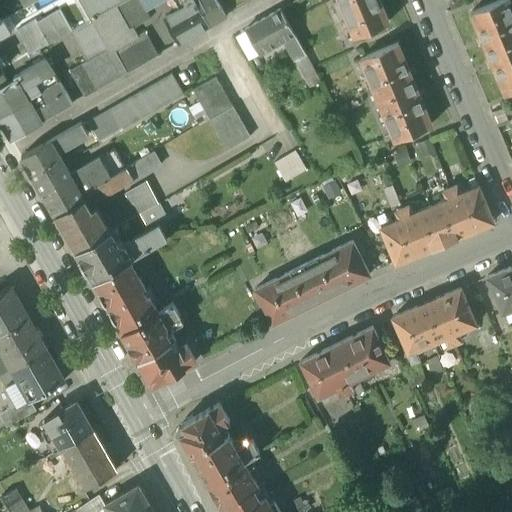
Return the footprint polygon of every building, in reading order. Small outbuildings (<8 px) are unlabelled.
[(19,0),(25,9),(40,0),(19,0)] [(81,0),(92,20),(126,0),(127,0),(81,0)] [(127,0),(126,0),(92,20),(98,30),(108,50),(92,59),(107,84),(157,56),(158,55),(146,33),(138,38),(133,29),(151,19),(147,11),(139,0),(127,0)] [(167,0),(139,0),(147,11),(167,0)] [(173,0),(180,10),(196,1),(195,0),(173,0)] [(216,0),(197,0),(196,1),(210,26),(226,17),(216,0)] [(346,17),(354,37),(389,22),(379,0),(338,0),(339,1),(334,3),(340,19),(346,17)] [(500,0),(470,13),(505,94),(511,91),(511,7),(509,0),(500,0)] [(210,26),(196,1),(180,10),(165,19),(179,44),(210,26)] [(49,44),(71,31),(72,30),(60,10),(38,23),(37,23),(49,44)] [(260,55),(284,41),(295,35),(281,10),(245,30),(246,31),(260,55)] [(17,31),(30,54),(40,49),(49,44),(37,23),(38,23),(36,19),(17,31)] [(71,31),(77,42),(98,30),(92,20),(92,19),(72,30),(71,31)] [(0,22),(0,38),(11,32),(5,20),(0,22)] [(77,42),(88,62),(92,59),(108,50),(98,30),(77,42)] [(249,61),(260,55),(246,31),(235,37),(249,61)] [(309,60),(295,35),(284,41),(298,66),(309,60)] [(361,59),(395,141),(432,125),(398,43),(361,59)] [(14,77),(16,80),(29,100),(59,81),(60,80),(46,59),(14,77)] [(88,62),(82,65),(96,90),(107,84),(92,59),(88,62)] [(298,66),(309,85),(320,79),(313,67),(309,60),(298,66)] [(85,96),(96,90),(82,65),(70,72),(71,73),(85,96)] [(172,74),(109,110),(121,130),(184,94),(172,74)] [(194,90),(211,120),(233,107),(216,77),(194,90)] [(0,116),(29,100),(16,80),(8,85),(0,89),(0,116)] [(66,91),(59,81),(29,100),(0,116),(0,119),(11,139),(73,103),(66,91)] [(251,137),(233,107),(211,120),(228,150),(251,137)] [(100,142),(121,130),(109,110),(88,122),(100,142)] [(81,123),(51,140),(58,152),(88,135),(81,123)] [(430,138),(418,143),(424,158),(436,153),(430,138)] [(64,163),(58,152),(51,140),(21,156),(35,179),(64,163)] [(115,148),(100,157),(111,176),(126,167),(115,148)] [(412,163),(406,148),(393,153),(399,168),(412,163)] [(273,160),(283,181),(305,170),(295,149),(273,160)] [(155,151),(127,167),(134,180),(162,164),(155,151)] [(100,157),(71,174),(81,192),(111,176),(100,157)] [(71,174),(64,163),(35,179),(52,209),(81,192),(71,174)] [(89,205),(134,180),(127,167),(126,167),(111,176),(81,192),(85,198),(89,205)] [(336,180),(322,187),(328,200),(342,193),(336,180)] [(125,194),(139,216),(140,215),(158,203),(146,181),(125,194)] [(401,204),(393,184),(383,188),(391,208),(401,204)] [(458,185),(450,188),(469,232),(494,222),(479,186),(461,193),(458,185)] [(445,242),(469,232),(450,188),(443,191),(446,200),(430,206),(445,242)] [(85,198),(81,192),(52,209),(55,215),(85,198)] [(89,205),(85,198),(55,215),(76,251),(116,227),(110,230),(96,207),(92,210),(89,205)] [(160,203),(158,203),(140,215),(148,228),(168,217),(160,203)] [(421,252),(445,242),(430,206),(413,213),(409,205),(402,208),(421,252)] [(396,263),(421,252),(402,208),(395,211),(398,220),(381,227),(396,263)] [(119,233),(116,227),(76,251),(92,280),(129,259),(130,260),(167,239),(159,224),(124,244),(118,241),(115,236),(119,233)] [(353,240),(328,252),(346,287),(370,274),(353,240)] [(322,298),(346,287),(328,252),(305,264),(322,298)] [(144,285),(130,260),(129,259),(92,280),(107,306),(144,285)] [(299,310),(322,298),(305,264),(282,276),(299,310)] [(504,312),(511,308),(511,266),(487,276),(502,313),(504,312)] [(272,323),(299,310),(282,276),(255,289),(272,323)] [(0,333),(29,317),(11,285),(0,291),(0,333)] [(145,286),(144,285),(107,306),(122,332),(163,309),(162,308),(158,310),(153,301),(150,295),(147,296),(142,288),(145,286)] [(461,288),(436,298),(455,343),(461,340),(458,331),(476,324),(461,288)] [(448,346),(455,343),(436,298),(418,306),(433,342),(445,337),(448,346)] [(157,299),(153,301),(158,310),(162,308),(157,299)] [(173,302),(162,308),(163,309),(122,332),(137,359),(170,340),(171,341),(172,340),(169,334),(166,330),(167,323),(180,316),(173,302)] [(418,349),(433,342),(418,306),(393,317),(408,353),(418,349)] [(0,347),(12,368),(47,348),(29,317),(0,333),(0,347)] [(367,329),(343,341),(360,376),(384,365),(367,329)] [(175,349),(171,341),(170,340),(137,359),(149,380),(158,382),(196,360),(186,343),(175,349)] [(348,382),(360,376),(343,341),(325,350),(346,393),(352,390),(348,382)] [(0,375),(12,368),(0,347),(0,375)] [(65,380),(47,348),(12,368),(17,378),(4,386),(16,405),(29,398),(30,400),(31,400),(65,380)] [(421,355),(418,349),(408,353),(411,359),(421,355)] [(340,397),(346,393),(325,350),(300,362),(318,397),(336,388),(340,397)] [(438,355),(425,360),(432,376),(445,371),(438,355)] [(0,375),(0,377),(4,386),(17,378),(12,368),(0,375)] [(0,414),(7,427),(36,410),(31,400),(30,400),(29,398),(16,405),(0,414)] [(54,452),(61,448),(93,429),(77,401),(45,419),(49,427),(42,431),(54,452)] [(179,432),(192,453),(225,435),(219,426),(230,420),(220,402),(182,424),(179,432)] [(117,470),(93,429),(61,448),(63,451),(84,488),(117,470)] [(229,432),(225,435),(192,453),(207,481),(244,459),(259,451),(252,438),(237,447),(232,444),(233,440),(229,432)] [(51,453),(53,457),(63,451),(61,448),(54,452),(51,453)] [(259,486),(244,459),(207,481),(222,507),(254,488),(259,486)] [(107,506),(110,511),(153,511),(138,485),(105,504),(107,506)] [(420,511),(426,509),(414,486),(397,494),(406,511),(420,511)] [(451,486),(435,494),(442,507),(457,499),(451,486)] [(260,498),(254,488),(222,507),(224,511),(275,511),(276,511),(279,510),(274,500),(270,502),(266,495),(260,498)] [(2,496),(10,511),(29,511),(16,489),(2,496)] [(76,509),(77,511),(96,511),(107,506),(105,504),(99,494),(76,509)] [(307,497),(285,508),(286,511),(303,511),(312,508),(307,497)]
